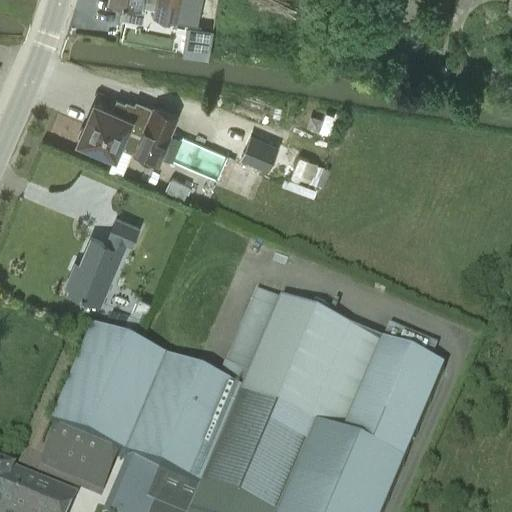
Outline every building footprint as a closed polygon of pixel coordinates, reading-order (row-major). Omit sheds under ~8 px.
[(180,0),(115,0),(140,5),(140,4),(146,5),(146,0),(149,0),(150,1),(154,2),(151,16),(177,21),(180,0)] [(151,108),(143,104),(142,106),(134,103),(133,104),(125,101),(124,102),(116,99),(110,110),(94,103),(78,140),(114,156),(119,144),(134,150),(132,153),(158,164),(178,115),(153,105),(152,108),(151,108)] [(284,179),(295,154),(249,134),(237,159),(284,179)] [(307,160),(299,157),(290,178),(299,181),(307,160)] [(188,189),(169,181),(164,194),(183,201),(188,189)] [(76,271),(71,269),(64,285),(69,287),(67,292),(99,306),(123,251),(126,245),(131,247),(140,227),(114,217),(106,236),(107,237),(105,243),(90,237),(76,271)] [(257,240),(253,250),(289,265),(293,254),(257,240)] [(351,293),(356,283),(320,266),(315,276),(351,293)] [(203,272),(186,310),(214,322),(231,284),(203,272)] [(90,481),(99,458),(130,471),(112,511),(383,511),(442,371),(256,293),(216,387),(93,335),(52,432),(54,432),(42,460),(90,481)] [(150,303),(138,297),(122,334),(134,339),(150,303)] [(423,323),(427,311),(389,299),(385,311),(423,323)] [(0,463),(0,511),(68,511),(75,496),(13,470),(14,469),(0,463)]
